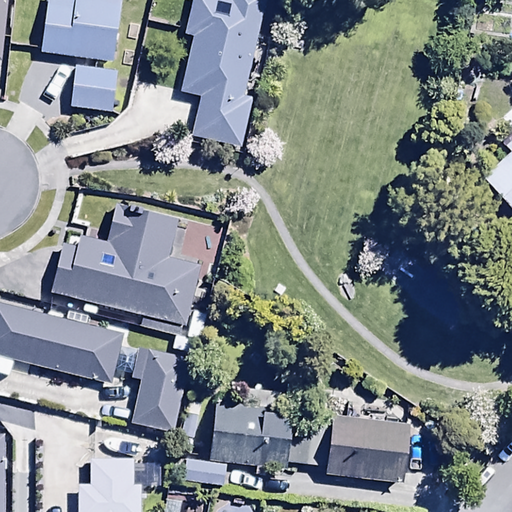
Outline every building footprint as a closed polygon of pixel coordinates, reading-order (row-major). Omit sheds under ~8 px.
[(45,0),(39,54),(109,62),(115,0),(45,0)] [(229,0),(228,0),(191,0),(181,36),(188,38),(173,91),(200,98),(189,136),(236,149),(251,95),(238,91),(262,0),(229,0)] [(116,71),(71,65),(65,111),(110,117),(116,71)] [(511,134),(511,139),(477,174),(511,211),(511,111),(501,123),(511,134)] [(61,241),(47,295),(180,325),(194,262),(165,256),(173,220),(109,206),(100,244),(74,238),(73,244),(61,241)] [(0,300),(0,356),(106,386),(120,334),(0,300)] [(129,380),(136,382),(126,425),(168,435),(186,362),(137,350),(129,380)] [(199,403),(183,401),(175,452),(191,455),(199,403)] [(403,424),(338,416),(339,403),(321,401),(318,424),(291,421),(286,461),(322,465),(321,472),(340,474),(338,486),(354,488),(355,477),(395,482),(403,424)] [(287,411),(211,403),(205,460),(184,457),(181,481),(220,486),(223,461),(281,467),(287,411)] [(137,511),(137,482),(132,482),(131,457),(88,458),(88,483),(75,483),(75,511),(137,511)] [(183,511),(186,501),(164,496),(160,511),(183,511)]
